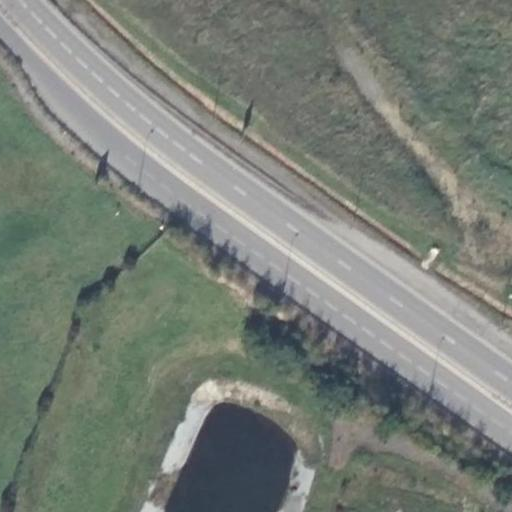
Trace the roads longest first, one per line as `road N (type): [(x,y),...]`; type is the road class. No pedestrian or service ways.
road 1 (trunk): [(0,23),(162,173),(511,422)]
road 2 (trunk): [(511,382),(181,146),(23,0)]
